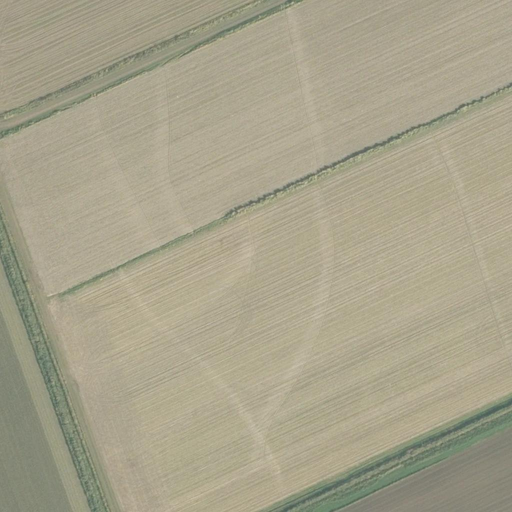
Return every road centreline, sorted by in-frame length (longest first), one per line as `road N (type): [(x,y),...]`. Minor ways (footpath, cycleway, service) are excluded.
road 1 (track): [(0,190),(115,511)]
road 2 (track): [(0,127),(277,0)]
